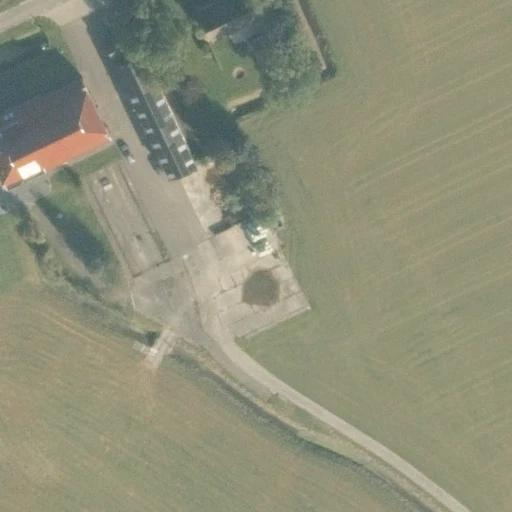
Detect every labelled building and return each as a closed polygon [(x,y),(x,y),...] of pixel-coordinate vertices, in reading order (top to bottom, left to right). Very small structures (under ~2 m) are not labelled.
[(256,15),(249,1),(248,0),(212,0),(199,7),(213,36),(256,15)] [(138,48),(126,24),(103,35),(114,59),(138,48)] [(258,44),(281,43),(280,30),(258,31),(258,44)] [(170,173),(195,161),(142,48),(116,60),(170,173)] [(111,136),(83,75),(41,94),(40,93),(0,110),(0,175),(4,185),(111,136)]
